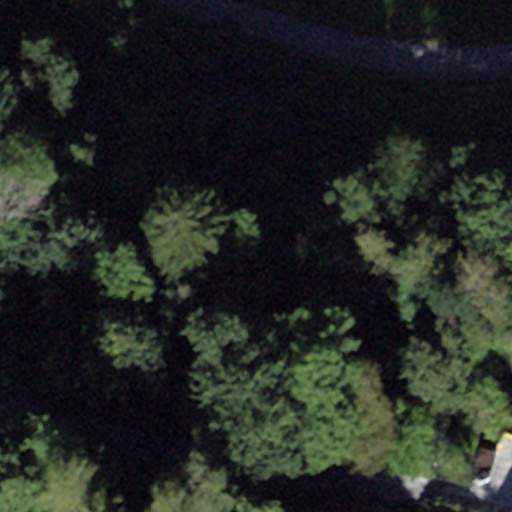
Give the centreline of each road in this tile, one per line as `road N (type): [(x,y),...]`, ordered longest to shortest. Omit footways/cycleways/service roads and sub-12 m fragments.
road 1 (track): [(0,327),(52,366),(230,441),(484,511)]
road 2 (residential): [(205,0),(309,38),(465,64),(511,55)]
